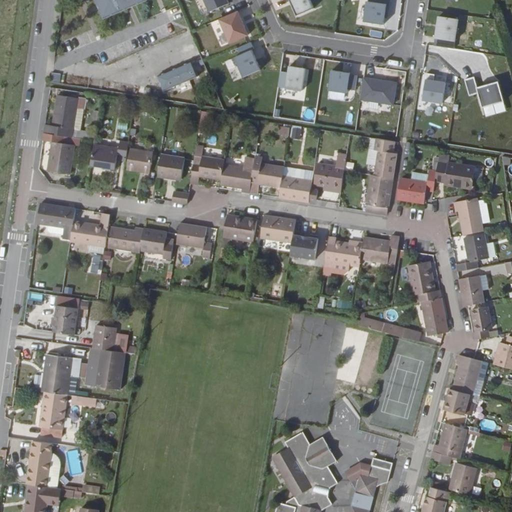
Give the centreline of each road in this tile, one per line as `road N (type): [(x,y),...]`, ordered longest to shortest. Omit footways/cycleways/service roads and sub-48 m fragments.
road 1 (residential): [(382,224),(229,198),(184,213),(24,189)]
road 2 (residential): [(403,511),(455,331),(434,233),(382,224)]
road 3 (residential): [(261,0),(285,38),(385,53),(408,37),(414,0)]
road 4 (residential): [(49,0),(24,189)]
road 5 (residential): [(24,189),(0,358)]
